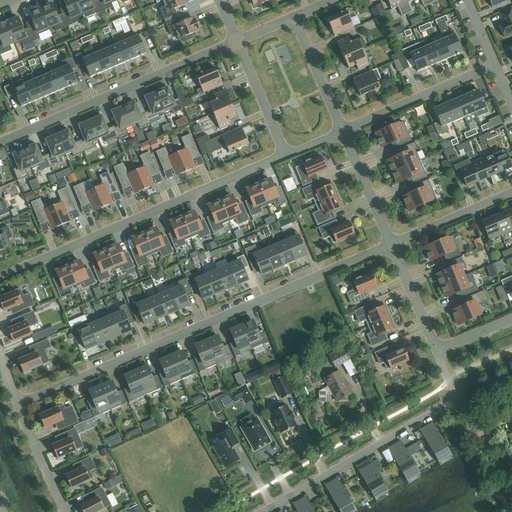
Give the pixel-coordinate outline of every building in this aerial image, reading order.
[(82,14),(76,0),(62,0),(68,11),(62,14),(68,27),(79,22),(78,18),(83,16),(82,13),(82,14)] [(89,0),(76,0),(82,14),(82,13),(87,11),(90,17),(101,12),(95,0),(94,0),(90,2),(89,0)] [(116,1),(115,0),(95,0),(101,12),(113,7),(111,4),(116,1)] [(163,7),(159,8),(164,20),(177,15),(174,9),(187,3),(185,0),(164,0),(163,1),(162,0),(160,1),(163,7)] [(407,14),(400,0),(387,0),(391,10),(398,7),(402,16),(407,14)] [(414,0),(413,0),(400,0),(407,14),(412,12),(408,3),(414,0)] [(51,3),(40,8),(48,28),(49,28),(54,26),(56,31),(68,27),(62,14),(57,16),(51,3)] [(376,6),(381,17),(386,15),(381,4),(376,6)] [(48,28),(40,8),(29,13),(34,26),(28,28),(34,41),(40,38),(38,35),(50,30),(49,28),(48,28)] [(504,22),(499,24),(505,37),(511,34),(511,11),(511,9),(500,14),(502,19),(503,19),(504,22)] [(340,14),(327,19),(334,37),(354,29),(346,11),(342,13),(341,13),(340,13),(340,14)] [(381,17),(375,19),(377,25),(388,20),(386,15),(381,17)] [(7,23),(6,23),(15,42),(14,43),(15,45),(21,42),(23,46),(34,41),(28,28),(23,31),(18,18),(7,23)] [(178,18),(165,23),(170,35),(176,33),(179,39),(183,37),(185,41),(194,37),(192,34),(199,31),(198,29),(195,20),(194,20),(193,18),(181,24),(178,18)] [(484,23),(485,28),(496,24),(494,19),(484,23)] [(15,42),(6,23),(7,23),(7,22),(0,24),(0,38),(1,40),(0,40),(0,54),(0,55),(12,50),(9,45),(14,43),(15,42)] [(147,27),(150,34),(158,31),(155,24),(147,27)] [(452,29),(441,34),(451,58),(456,55),(456,56),(458,55),(462,53),(452,29)] [(441,34),(430,39),(432,44),(440,62),(451,58),(441,34)] [(127,40),(134,59),(146,54),(138,35),(127,40)] [(337,42),(344,58),(362,50),(367,48),(362,38),(350,43),(350,42),(349,42),(347,37),(337,42)] [(115,45),(123,63),(134,59),(127,40),(115,45)] [(77,43),(69,48),(73,55),(81,50),(77,43)] [(429,67),(440,62),(432,44),(421,49),(429,67)] [(123,63),(115,45),(104,50),(112,68),(123,63)] [(417,72),(429,67),(421,49),(415,51),(413,46),(401,51),(402,52),(404,57),(406,61),(412,59),(417,72)] [(104,50),(93,54),(101,73),(112,68),(104,50)] [(362,50),(344,58),(348,68),(355,65),(355,66),(356,66),(358,70),(369,66),(362,50)] [(399,59),(404,57),(402,52),(391,56),(393,62),(399,59)] [(80,54),(75,56),(79,67),(84,65),(90,78),(101,73),(93,54),(83,59),(80,54)] [(57,70),(65,88),(71,86),(71,87),(73,86),(72,85),(77,83),(71,70),(76,68),(72,57),(61,62),(63,67),(57,70)] [(404,57),(399,59),(403,70),(409,68),(406,61),(404,57)] [(222,85),(215,68),(202,73),(200,73),(200,74),(196,76),(201,88),(196,90),(198,95),(203,93),(222,85)] [(376,69),(353,79),(360,97),(373,91),(375,91),(375,90),(379,88),(376,81),(381,79),(376,69)] [(65,88),(57,70),(46,74),(54,93),(65,88)] [(46,74),(35,79),(43,98),(54,93),(46,74)] [(22,79),(3,88),(8,98),(16,95),(21,107),(32,102),(24,84),(22,79)] [(43,98),(35,79),(24,84),(32,102),(43,98)] [(183,109),(180,103),(178,99),(173,101),(167,87),(157,91),(158,92),(156,93),(165,113),(171,110),(173,114),(183,110),(183,109)] [(181,90),(176,92),(178,99),(180,103),(186,101),(181,90)] [(232,106),(225,90),(214,95),(216,100),(215,100),(216,101),(209,104),(211,109),(206,111),(208,116),(213,114),(232,106)] [(467,94),(474,113),(476,118),(488,113),(486,108),(478,90),(474,91),(473,91),(472,92),(467,94)] [(159,115),(165,113),(156,93),(155,94),(154,92),(145,96),(151,110),(145,113),(150,124),(161,119),(159,115)] [(474,113),(467,94),(456,99),(463,118),(474,113)] [(194,104),(191,99),(186,101),(180,103),(183,109),(194,104)] [(452,122),(463,118),(456,99),(444,104),(452,122)] [(140,128),(150,124),(145,113),(140,115),(134,101),(124,105),(125,106),(123,107),(131,127),(138,124),(140,128)] [(452,122),(444,104),(433,109),(439,122),(433,124),(438,135),(448,131),(446,125),(452,122)] [(126,129),(131,127),(123,107),(122,108),(121,106),(112,110),(118,125),(112,127),(117,138),(128,133),(126,129)] [(236,116),(232,106),(213,114),(220,130),(231,125),(229,121),(229,120),(236,116)] [(107,143),(117,138),(112,127),(107,129),(101,115),(91,119),(92,120),(90,121),(98,141),(105,138),(107,143)] [(93,143),(98,141),(90,121),(88,122),(88,120),(78,125),(85,139),(79,141),(84,152),(95,148),(93,143)] [(382,129),(375,132),(379,140),(377,140),(379,145),(380,144),(382,147),(395,141),(397,147),(411,141),(403,122),(383,130),(382,129)] [(241,127),(221,136),(229,153),(233,151),(233,152),(235,151),(235,150),(248,145),(241,127)] [(74,157),(84,152),(79,141),(74,144),(67,129),(58,133),(59,135),(57,135),(65,155),(72,152),(74,157)] [(176,151),(185,172),(195,168),(191,160),(200,156),(190,134),(181,138),(185,147),(176,151)] [(60,157),(65,155),(57,135),(55,136),(55,135),(45,139),(52,153),(46,155),(51,167),(62,162),(60,157)] [(152,135),(146,138),(148,144),(155,141),(152,135)] [(207,135),(196,140),(198,146),(204,143),(209,141),(207,135)] [(130,151),(139,148),(136,140),(128,143),(130,151)] [(391,170),(392,172),(420,160),(415,150),(417,149),(414,142),(398,149),(400,155),(388,160),(390,165),(388,166),(390,170),(391,170)] [(204,143),(198,146),(203,156),(208,154),(204,143)] [(41,171),(51,167),(46,155),(40,158),(34,144),(25,148),(26,149),(24,150),(33,169),(39,167),(41,171)] [(176,176),(185,172),(177,154),(169,157),(165,148),(156,152),(164,172),(173,168),(176,176)] [(26,169),(31,167),(24,150),(22,150),(22,149),(12,153),(18,167),(13,169),(18,181),(29,176),(26,169)] [(504,150),(492,155),(499,172),(511,167),(511,166),(504,150)] [(135,169),(144,190),(153,185),(150,178),(158,174),(149,152),(140,156),(144,165),(135,169)] [(488,176),(499,172),(492,155),(481,160),(488,176)] [(302,173),(298,174),(303,186),(315,181),(312,175),(326,169),(321,157),(311,161),(310,159),(305,161),(306,163),(299,166),(302,173)] [(395,178),(397,183),(410,178),(413,183),(427,177),(420,160),(392,172),(393,174),(392,175),(394,179),(395,178)] [(477,181),(488,176),(481,160),(470,165),(477,181)] [(134,194),(144,190),(135,169),(127,173),(123,163),(113,167),(123,190),(131,186),(134,194)] [(470,165),(459,169),(466,185),(465,185),(466,186),(477,181),(470,165)] [(103,208),(112,203),(109,196),(117,192),(108,172),(99,176),(102,183),(94,187),(103,208)] [(258,184),(267,205),(273,203),(275,207),(286,202),(281,191),(275,193),(269,179),(258,184)] [(292,179),(281,183),(286,195),(296,191),(292,179)] [(404,200),(403,201),(405,205),(406,204),(410,212),(416,209),(416,208),(436,199),(428,180),(414,186),(416,191),(403,197),(404,200)] [(93,211),(103,208),(94,187),(85,190),(82,183),(73,187),(81,207),(90,204),(93,211)] [(261,208),(267,205),(258,184),(246,189),(252,203),(246,206),(251,217),(262,212),(261,208)] [(313,198),(316,205),(337,196),(332,184),(318,190),(316,184),(302,190),(307,201),(313,198)] [(52,204),(61,225),(70,221),(67,213),(76,210),(66,188),(57,192),(61,201),(52,204)] [(238,225),(249,220),(243,207),(237,209),(231,195),(220,200),(229,222),(235,219),(238,225)] [(313,214),(317,225),(331,219),(328,213),(342,207),(337,196),(316,205),(319,211),(313,214)] [(52,229),(61,225),(52,204),(44,208),(40,199),(31,203),(40,225),(49,221),(52,229)] [(223,224),(229,222),(220,200),(208,205),(214,219),(208,222),(213,233),(224,228),(223,224)] [(0,201),(0,216),(9,213),(4,201),(1,203),(0,201)] [(13,220),(20,217),(17,211),(10,214),(13,220)] [(199,239),(210,234),(205,223),(199,226),(193,212),(182,217),(191,238),(197,235),(199,239)] [(500,235),(511,230),(504,213),(493,218),(500,235)] [(170,238),(175,250),(186,245),(185,241),(191,238),(182,217),(170,222),(176,236),(170,238)] [(493,218),(482,223),(482,224),(489,239),(500,235),(493,218)] [(332,222),(319,228),(324,239),(330,237),(333,243),(354,234),(349,222),(335,228),(332,222)] [(0,255),(7,253),(5,249),(12,246),(9,239),(12,238),(7,226),(0,229),(0,255)] [(144,233),(153,255),(159,252),(162,258),(173,253),(167,240),(161,242),(155,228),(144,233)] [(296,231),(284,236),(286,241),(294,260),(306,255),(306,254),(296,231)] [(132,255),(138,268),(149,263),(147,257),(153,255),(144,233),(132,238),(138,252),(132,255)] [(262,233),(257,235),(259,241),(265,239),(262,233)] [(431,243),(424,246),(428,254),(426,255),(428,259),(429,258),(431,261),(444,256),(446,261),(460,255),(452,236),(432,244),(431,243)] [(197,238),(191,243),(197,252),(204,247),(197,238)] [(471,242),(474,253),(484,250),(481,240),(471,242)] [(283,264),(294,260),(286,241),(275,246),(283,264)] [(117,244),(106,249),(113,268),(114,271),(121,268),(123,272),(134,267),(129,256),(123,258),(117,244)] [(216,251),(217,250),(214,244),(204,248),(207,254),(196,260),(199,266),(219,257),(216,251)] [(255,245),(244,250),(251,265),(256,263),(261,273),(260,273),(261,274),(272,269),(264,251),(258,253),(255,245)] [(272,269),(283,264),(275,246),(264,251),(272,269)] [(100,268),(94,271),(99,282),(110,277),(107,270),(113,268),(106,249),(94,254),(100,268)] [(238,262),(228,266),(236,285),(248,280),(248,279),(247,279),(243,269),(248,267),(244,255),(237,258),(238,262)] [(441,286),(463,276),(461,270),(466,268),(461,257),(447,263),(449,269),(436,275),(439,279),(437,280),(439,284),(440,284),(441,286)] [(79,261),(68,266),(75,284),(76,287),(83,284),(85,288),(96,283),(91,272),(85,275),(79,261)] [(62,285),(56,287),(61,299),(72,294),(69,287),(75,284),(68,266),(56,271),(62,285)] [(217,271),(225,290),(236,285),(228,266),(217,271)] [(214,294),(225,290),(217,271),(206,276),(214,294)] [(353,290),(347,293),(351,304),(365,298),(362,292),(376,286),(371,274),(361,279),(360,277),(355,279),(356,281),(350,284),(353,290)] [(206,276),(195,281),(202,298),(202,299),(214,294),(206,276)] [(444,292),(446,297),(459,292),(462,297),(476,291),(471,281),(466,283),(463,276),(441,286),(442,288),(441,289),(443,293),(444,292)] [(176,288),(170,291),(178,310),(189,305),(189,304),(184,294),(191,291),(186,279),(174,283),(176,288)] [(29,294),(23,296),(20,290),(5,296),(4,294),(0,296),(0,301),(4,311),(18,305),(20,311),(34,305),(29,294)] [(476,306),(488,300),(484,290),(462,300),(465,305),(452,311),(453,314),(452,315),(454,319),(455,318),(459,326),(465,323),(465,322),(480,315),(476,306)] [(159,296),(167,315),(178,310),(170,291),(159,296)] [(146,296),(134,301),(144,323),(143,324),(144,324),(156,319),(148,301),(146,296)] [(148,301),(156,319),(167,315),(159,296),(148,301)] [(111,316),(119,335),(131,330),(131,329),(130,329),(126,319),(132,317),(126,304),(116,309),(118,314),(111,316)] [(366,320),(368,327),(390,317),(385,306),(371,312),(368,306),(355,312),(359,323),(366,320)] [(22,324),(8,330),(13,342),(31,334),(29,327),(38,323),(33,312),(19,318),(22,324)] [(97,344),(108,340),(100,321),(101,321),(98,316),(87,321),(97,344)] [(101,321),(100,321),(108,340),(119,335),(111,316),(101,321)] [(367,335),(372,346),(383,341),(381,335),(395,329),(390,317),(368,327),(371,333),(367,335)] [(97,344),(87,321),(70,328),(75,339),(80,337),(85,349),(97,344)] [(251,350),(268,343),(263,330),(257,332),(253,321),(241,326),(251,350)] [(235,357),(251,350),(241,326),(230,331),(235,342),(229,344),(235,357)] [(216,365),(233,358),(227,345),(222,347),(218,336),(206,341),(216,365)] [(24,373),(30,370),(29,368),(48,360),(43,348),(50,345),(47,338),(29,346),(32,353),(18,359),(24,373)] [(200,372),(216,365),(206,341),(194,346),(199,357),(194,359),(200,372)] [(328,355),(335,368),(348,360),(341,348),(328,355)] [(386,348),(375,353),(380,364),(384,363),(387,369),(408,360),(403,348),(389,354),(386,348)] [(181,380),(197,373),(192,360),(187,362),(183,351),(171,356),(181,380)] [(164,387),(181,380),(171,356),(159,361),(164,372),(159,374),(164,387)] [(266,375),(278,369),(277,365),(264,370),(266,375)] [(146,395),(162,388),(157,375),(152,377),(147,366),(136,371),(146,395)] [(319,392),(319,402),(326,402),(326,393),(331,391),(337,402),(350,395),(342,382),(344,381),(338,370),(324,378),(328,386),(319,392)] [(129,402),(146,395),(136,371),(124,377),(129,387),(124,390),(129,402)] [(276,387),(278,386),(284,398),(291,394),(283,376),(273,381),(276,387)] [(110,410),(127,403),(121,390),(116,393),(112,382),(100,387),(110,410)] [(245,385),(237,390),(245,404),(253,399),(245,385)] [(94,417),(110,410),(100,387),(88,392),(93,402),(88,405),(94,417)] [(296,426),(293,419),(294,418),(291,412),(290,412),(286,405),(282,407),(280,402),(272,406),(274,410),(270,412),(280,434),(296,426)] [(63,405),(39,416),(45,428),(59,421),(62,429),(78,422),(71,407),(65,410),(63,405)] [(241,428),(254,451),(270,442),(256,419),(241,428)] [(125,431),(132,428),(129,421),(122,424),(125,431)] [(419,429),(437,461),(450,454),(449,451),(431,422),(431,423),(420,430),(419,429)] [(66,440),(52,446),(58,460),(64,457),(64,455),(83,447),(75,429),(64,434),(66,440)] [(239,460),(231,447),(238,443),(230,429),(218,436),(222,442),(213,447),(225,468),(239,460)] [(48,439),(38,443),(42,454),(52,450),(48,439)] [(388,447),(387,448),(406,479),(418,472),(400,440),(399,441),(400,442),(388,448),(388,447)] [(79,470),(66,476),(71,488),(92,478),(89,471),(95,468),(90,457),(77,464),(79,470)] [(356,466),(355,466),(374,498),(387,490),(368,459),(367,459),(368,460),(357,467),(356,466)] [(113,463),(104,466),(107,475),(116,472),(113,463)] [(324,484),(339,511),(349,511),(355,509),(336,477),(336,479),(325,485),(324,484)] [(109,483),(102,486),(105,492),(112,488),(109,483)] [(94,499),(80,506),(83,511),(97,511),(110,505),(101,488),(90,493),(94,499)] [(293,503),(292,503),(297,511),(314,511),(305,496),(304,496),(305,497),(293,504),(293,503)]
